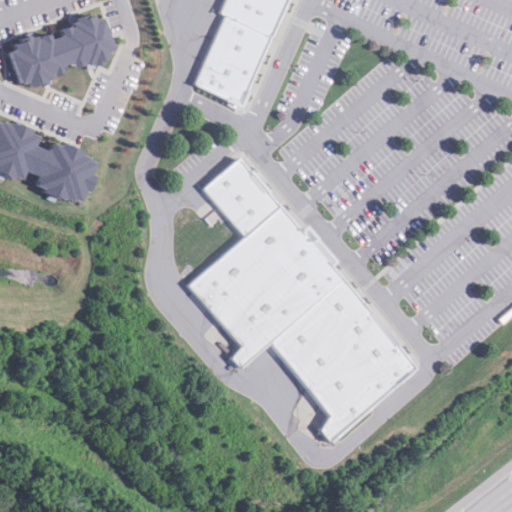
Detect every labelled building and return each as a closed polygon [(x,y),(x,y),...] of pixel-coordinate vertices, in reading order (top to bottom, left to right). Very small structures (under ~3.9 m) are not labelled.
[(287,0),(224,0),(219,12),(225,14),(193,83),(239,104),(287,0)] [(16,82),(38,84),(47,81),(47,75),(60,72),(61,64),(71,61),(73,67),(85,63),(91,64),(108,59),(109,51),(113,49),(104,18),(87,16),(84,17),(83,16),(72,20),(71,25),(60,28),(60,35),(50,38),(49,33),(38,36),(23,35),(22,40),(11,43),(10,59),(16,82)] [(94,162),(67,146),(49,143),(46,149),(32,146),(34,135),(17,125),(0,121),(0,174),(3,176),(17,178),(21,171),(35,174),(32,185),(50,196),(77,201),(79,191),(86,192),(91,167),(94,162)] [(275,205),(235,157),(199,187),(239,235),(275,205)] [(239,235),(181,284),(231,345),(220,357),(229,366),(260,340),(336,277),(275,205),(239,235)] [(260,340),(321,413),(311,429),(321,442),(411,367),(336,277),(260,340)]
